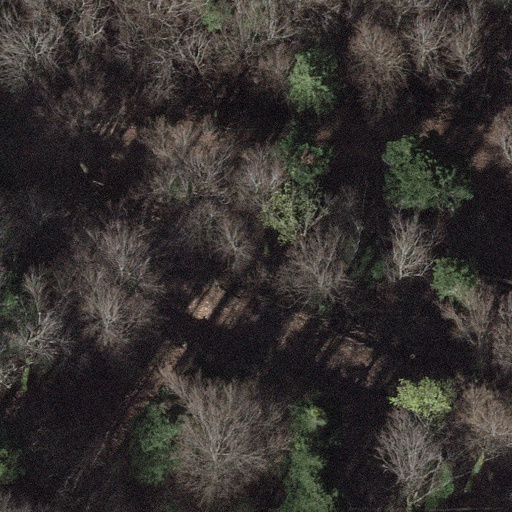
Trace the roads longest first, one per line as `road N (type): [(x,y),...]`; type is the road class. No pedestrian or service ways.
road 1 (track): [(511,459),(162,282),(0,224)]
road 2 (track): [(511,155),(65,125),(0,130)]
